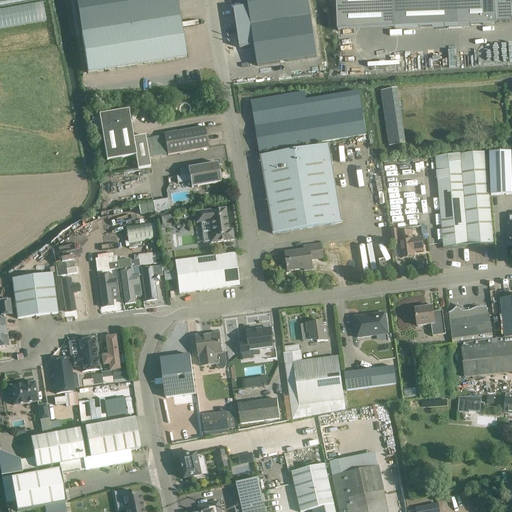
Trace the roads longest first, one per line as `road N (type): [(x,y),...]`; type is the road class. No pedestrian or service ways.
road 1 (unclassified): [(259,304),(212,0)]
road 2 (unclassified): [(259,304),(511,271)]
road 3 (unknown): [(384,511),(368,444),(340,426),(231,442)]
road 4 (unclassified): [(170,511),(146,371),(163,326)]
road 5 (unclassified): [(0,369),(30,364),(65,328),(132,320),(163,326)]
road 6 (unknown): [(368,39),(493,36),(511,20)]
